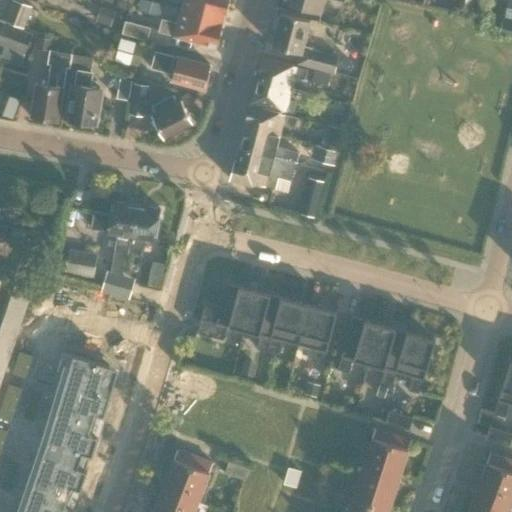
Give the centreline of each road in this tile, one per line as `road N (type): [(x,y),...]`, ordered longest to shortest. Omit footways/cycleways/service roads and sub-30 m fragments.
road 1 (residential): [(194,229),(488,308)]
road 2 (residential): [(109,511),(194,229)]
road 3 (residential): [(488,308),(424,511)]
road 4 (residential): [(208,175),(0,138)]
road 5 (residential): [(258,0),(208,175)]
